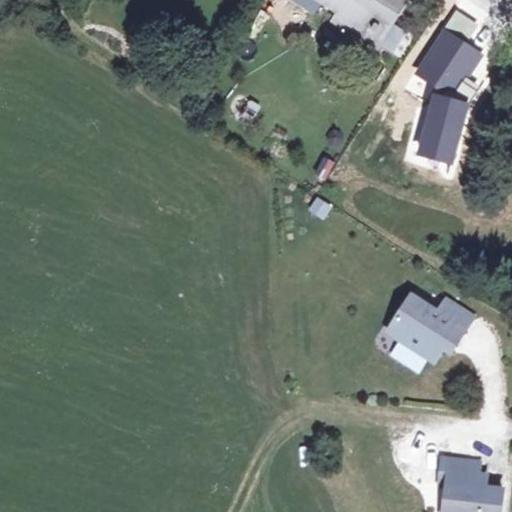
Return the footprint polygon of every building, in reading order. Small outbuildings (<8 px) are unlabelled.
[(332,0),(346,9),(337,23),(379,48),(408,4),(401,0),(389,0),(332,0)] [(312,201),(306,213),(323,221),(329,209),(312,201)] [(423,361),(427,355),(433,344),(443,351),(463,318),(437,301),(430,311),(404,298),(386,325),(391,341),(423,361)] [(433,344),(427,355),(438,359),(443,351),(433,344)] [(480,463),(443,458),(441,484),(450,485),(445,511),(500,511),(504,490),(484,488),(477,487),(479,474),(480,463)] [(486,475),(479,474),(477,487),(484,488),(486,475)]
